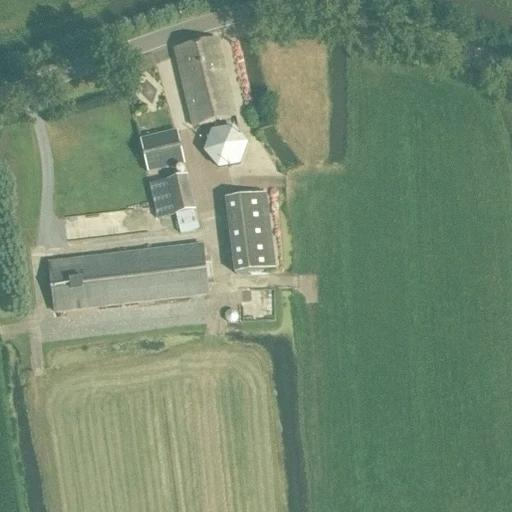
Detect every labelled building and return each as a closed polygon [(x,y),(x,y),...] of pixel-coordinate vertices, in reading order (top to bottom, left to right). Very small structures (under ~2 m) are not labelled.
[(194,128),(236,118),(217,41),(175,51),(194,128)] [(241,166),(248,145),(234,128),(212,132),(204,153),(219,170),(241,166)] [(148,173),(185,164),(177,132),(140,141),(148,173)] [(200,230),(196,212),(187,177),(150,186),(159,221),(176,216),(181,235),(200,230)] [(237,274),(276,268),(265,192),(225,198),(237,274)] [(57,313),(208,294),(202,247),(51,266),(57,313)] [(244,300),(244,317),(276,317),(275,291),(256,292),(256,300),(244,300)]
